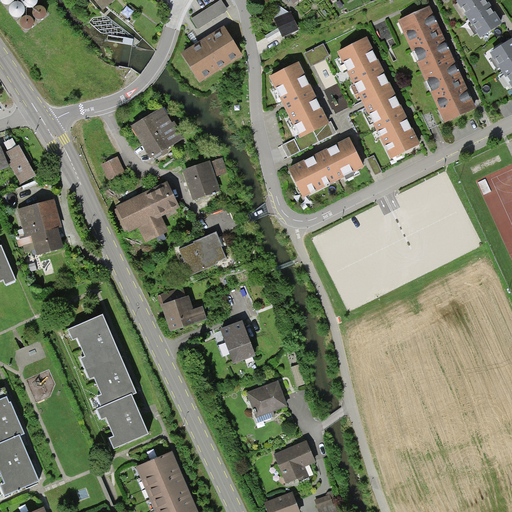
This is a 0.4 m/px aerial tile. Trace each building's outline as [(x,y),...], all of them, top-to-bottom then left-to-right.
[(13,23),(26,21),(25,16),(35,14),(36,21),(39,21),(35,0),(1,0),(3,9),(10,8),(13,23)] [(95,0),(101,8),(111,0),(95,0)] [(221,0),(192,19),(198,29),(228,10),(221,0)] [(486,0),(461,0),(458,3),(480,37),(502,23),(493,10),(488,1),(486,0)] [(430,7),(397,22),(443,123),(476,109),(466,86),(442,32),(430,7)] [(232,15),(200,30),(203,37),(235,22),(232,15)] [(281,37),(295,30),(287,15),(273,22),(281,37)] [(200,83),(242,57),(225,29),(183,55),(200,83)] [(379,63),(368,39),(340,53),(364,103),(391,158),(419,144),(409,124),(392,89),(379,63)] [(511,39),(511,40),(490,53),(511,88),(511,39)] [(312,67),(332,59),(326,47),(306,55),(312,67)] [(329,123),(299,63),(270,78),(282,103),(300,137),(301,139),(330,124),(329,123)] [(161,104),(131,123),(151,155),(183,135),(173,118),(170,119),(161,104)] [(330,124),(301,139),(300,137),(282,146),(288,158),(337,134),(331,122),(329,123),(330,124)] [(323,152),(288,169),(302,198),(364,167),(350,139),(323,152)] [(8,163),(9,162),(20,183),(36,175),(20,146),(4,155),(1,147),(0,147),(0,172),(10,168),(8,163)] [(119,156),(103,163),(111,179),(126,172),(119,156)] [(223,157),(212,161),(217,175),(228,171),(223,157)] [(208,160),(185,168),(196,200),(219,192),(208,160)] [(164,182),(115,207),(128,232),(139,226),(147,242),(168,232),(160,217),(178,208),(164,182)] [(38,256),(64,249),(59,229),(63,228),(56,201),(19,211),(25,235),(16,237),(19,247),(24,245),(25,252),(36,249),(38,256)] [(215,231),(179,246),(189,272),(226,256),(215,231)] [(0,281),(1,281),(3,285),(14,281),(0,247),(0,281)] [(184,289),(160,297),(171,332),(206,320),(201,307),(192,310),(184,289)] [(242,317),(220,325),(232,359),(254,351),(242,317)] [(102,410),(132,397),(136,395),(128,375),(110,335),(102,318),(69,332),(72,341),(77,339),(85,359),(81,361),(89,381),(94,379),(102,398),(97,400),(102,410)] [(277,378),(245,390),(254,415),(287,402),(277,378)] [(114,449),(148,435),(132,397),(102,410),(97,412),(101,421),(106,419),(115,438),(110,440),(114,449)] [(0,444),(20,436),(25,435),(16,414),(11,402),(9,403),(7,398),(0,400),(0,444)] [(4,496),(39,482),(27,454),(20,436),(0,444),(0,471),(5,484),(0,487),(4,496)] [(315,460),(305,438),(273,453),(276,459),(273,465),(287,480),(308,473),(304,464),(315,460)] [(172,452),(136,468),(154,511),(198,511),(195,503),(190,491),(185,481),(179,468),(174,456),(172,452)] [(300,511),(293,494),(266,505),(268,511),(300,511)] [(334,507),(331,495),(317,499),(320,511),(334,507)]
